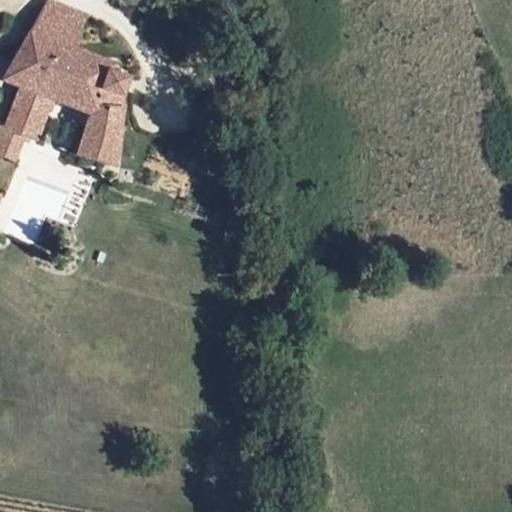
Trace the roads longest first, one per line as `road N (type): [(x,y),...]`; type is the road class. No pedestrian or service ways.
road 1 (residential): [(224,0),(254,317)]
road 2 (track): [(254,317),(269,511)]
